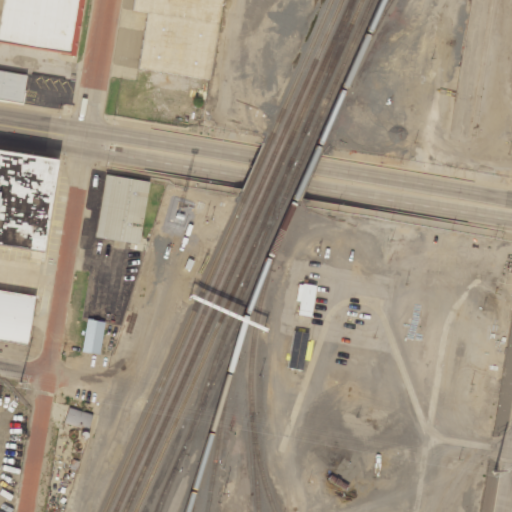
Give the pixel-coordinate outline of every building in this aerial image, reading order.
[(1,0),(0,6),(0,43),(73,56),(82,0),(1,0)] [(133,0),(132,10),(147,12),(138,69),(208,80),(220,0),(133,0)] [(0,99),(22,102),(25,74),(0,71),(0,99)] [(0,151),(0,245),(42,253),(58,161),(0,151)] [(95,238),(139,244),(147,181),(103,175),(95,238)] [(296,315),(311,316),(314,285),(297,284),(295,302),(298,302),(296,315)] [(0,340),(28,344),(35,295),(0,290),(0,340)] [(103,321),(84,319),(81,352),(100,353),(103,321)] [(307,333),(292,330),(286,368),(301,371),(307,333)] [(64,422),(88,428),(91,414),(67,408),(64,422)]
